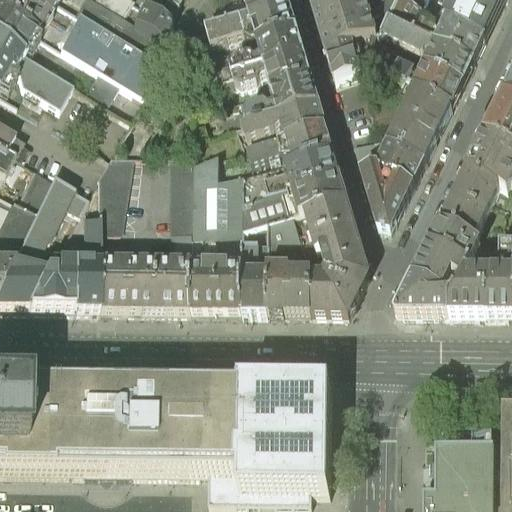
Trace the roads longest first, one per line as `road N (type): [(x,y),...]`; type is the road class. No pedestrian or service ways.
road 1 (primary): [(0,357),(375,361)]
road 2 (residential): [(297,0),(372,243),(398,268)]
road 3 (residential): [(398,268),(511,39)]
road 4 (primary): [(374,511),(375,361)]
road 5 (primary): [(375,361),(511,366)]
